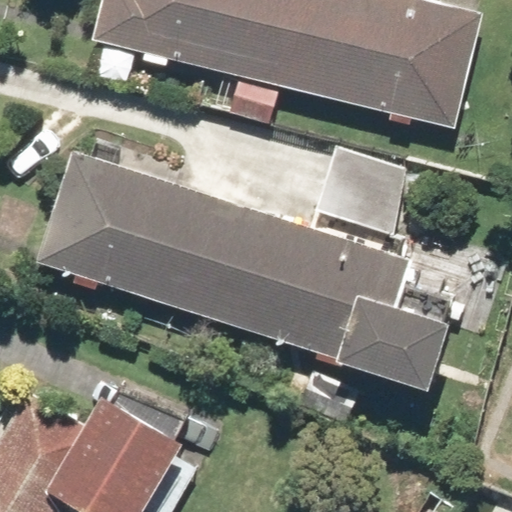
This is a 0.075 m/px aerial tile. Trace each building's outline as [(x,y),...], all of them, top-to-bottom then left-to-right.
[(292,84),(455,124),(485,0),(100,0),(92,35),(242,72),(234,107),(283,119),(292,84)] [(338,138),(315,205),(396,234),(420,167),(338,138)] [(422,250),(75,144),(42,254),(443,377),(465,306),(409,289),(422,250)] [(178,511),(222,447),(119,380),(94,418),(31,378),(0,425),(0,511),(178,511)] [(402,452),(368,496),(388,511),(459,511),(467,502),(402,452)]
